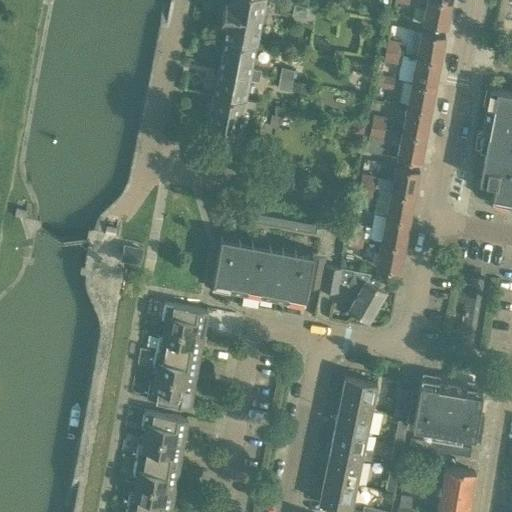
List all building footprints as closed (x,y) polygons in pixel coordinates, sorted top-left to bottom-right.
[(231,0),(231,3),(225,2),(221,22),(227,23),(224,38),(254,44),(255,45),(263,0),(231,0)] [(446,26),(451,1),(445,0),(426,0),(422,22),(446,26)] [(421,30),(416,55),(440,60),(444,34),(421,30)] [(250,67),(254,44),(224,38),(224,39),(219,67),(259,74),(260,70),(250,67)] [(388,39),(385,50),(399,52),(401,41),(388,39)] [(398,63),(399,52),(385,50),(383,60),(398,63)] [(435,85),(440,60),(416,55),(411,81),(435,85)] [(281,66),(279,78),(292,81),(295,69),(281,66)] [(258,80),(259,74),(219,67),(214,93),(243,100),(247,78),(258,80)] [(393,88),(395,77),(381,75),(379,86),(393,88)] [(290,90),(292,81),(279,78),(277,87),(290,90)] [(430,110),(435,85),(411,81),(406,106),(430,110)] [(511,203),(511,162),(501,161),(503,152),(511,153),(511,89),(490,86),(479,148),(485,149),(479,179),(495,182),(491,200),(511,203)] [(255,102),(243,100),(214,93),(212,92),(206,123),(239,129),(243,105),(253,107),(255,102)] [(425,136),(430,110),(406,106),(401,131),(425,136)] [(373,114),(371,125),(385,127),(387,116),(373,114)] [(383,138),(385,127),(371,125),(369,136),(383,138)] [(420,161),(425,136),(401,131),(397,156),(420,161)] [(294,165),(282,162),(276,190),(288,192),(294,165)] [(395,164),(390,190),(413,194),(418,169),(395,164)] [(362,173),(359,184),(373,187),(375,176),(362,173)] [(371,197),(373,187),(359,184),(357,195),(371,197)] [(409,219),(413,194),(390,190),(385,215),(409,219)] [(234,217),(236,208),(226,206),(225,215),(234,217)] [(244,219),(246,210),(236,208),(234,217),(244,219)] [(254,221),(256,212),(246,210),(244,219),(254,221)] [(265,223),(266,214),(256,212),(254,221),(265,223)] [(275,224),(276,215),(266,214),(265,223),(275,224)] [(285,226),(286,217),(276,215),(275,224),(285,226)] [(404,245),(409,219),(385,215),(380,240),(404,245)] [(295,228),(296,219),(286,217),(285,226),(295,228)] [(305,230),(307,221),(296,219),(295,228),(305,230)] [(317,223),(307,221),(305,230),(316,232),(317,223)] [(352,223),(350,234),(364,237),(366,225),(352,223)] [(362,247),(364,237),(350,234),(348,245),(362,247)] [(399,270),(404,245),(380,240),(376,265),(399,270)] [(143,247),(123,243),(120,260),(140,264),(143,247)] [(304,301),(309,275),(314,275),(316,262),(219,244),(217,258),(212,284),(304,301)] [(371,272),(325,263),(321,287),(337,290),(339,281),(349,282),(361,289),(350,308),(368,319),(385,290),(366,279),(371,272)] [(465,284),(483,282),(481,264),(463,266),(465,284)] [(165,317),(164,326),(203,333),(208,307),(207,306),(206,308),(164,301),(161,316),(165,317)] [(199,356),(203,333),(164,326),(162,335),(158,334),(155,349),(199,356)] [(194,380),(199,356),(155,349),(153,364),(157,364),(155,373),(194,380)] [(189,407),(194,380),(155,373),(153,382),(149,381),(147,397),(189,405),(188,407),(189,407)] [(484,414),(479,413),(483,386),(421,375),(414,415),(482,427),(484,414)] [(345,376),(340,402),(372,408),(377,383),(345,376)] [(408,414),(413,389),(399,386),(394,411),(408,414)] [(367,433),(372,408),(340,402),(335,426),(367,433)] [(145,425),(144,434),(183,441),(188,415),(187,415),(186,417),(144,409),(141,425),(145,425)] [(399,418),(395,439),(404,440),(407,420),(399,418)] [(367,433),(335,426),(331,441),(329,451),(362,458),(362,455),(371,457),(373,447),(364,445),(367,433)] [(179,465),(183,441),(144,434),(142,443),(138,442),(136,457),(179,465)] [(419,446),(421,437),(410,435),(409,445),(419,446)] [(429,448),(431,439),(421,437),(419,446),(429,448)] [(400,459),(404,440),(395,439),(392,457),(400,459)] [(439,450),(441,441),(431,439),(429,448),(439,450)] [(449,452),(451,442),(441,441),(439,450),(449,452)] [(459,453),(461,444),(451,442),(449,452),(459,453)] [(471,446),(461,444),(459,453),(470,455),(471,446)] [(433,454),(408,450),(406,462),(431,466),(433,454)] [(357,483),(362,458),(329,451),(324,477),(357,483)] [(175,488),(179,465),(136,457),(133,472),(137,473),(135,481),(175,488)] [(445,466),(441,489),(471,494),(475,470),(445,466)] [(395,491),(398,471),(389,469),(386,489),(395,491)] [(352,508),(357,483),(324,477),(319,501),(352,508)] [(170,511),(175,488),(135,481),(134,490),(130,489),(127,504),(170,511)] [(468,511),(471,494),(441,489),(437,511),(468,511)] [(412,495),(402,494),(400,505),(411,507),(412,495)]
